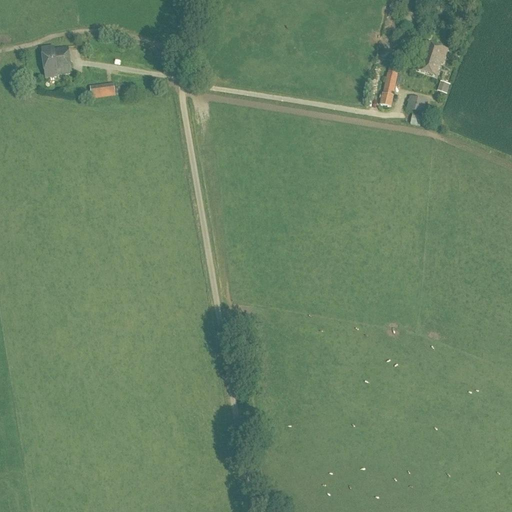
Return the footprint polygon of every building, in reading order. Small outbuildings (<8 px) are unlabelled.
[(456,9),(453,21),(468,25),(472,14),(456,9)] [(418,68),(417,71),(436,78),(438,74),(441,63),(443,64),(448,50),(424,43),(422,49),(424,50),(418,68)] [(58,76),(54,50),(54,47),(42,49),(46,79),(58,77),(58,76)] [(68,48),(54,50),(58,76),(72,74),(68,48)] [(389,68),(387,75),(396,77),(398,70),(389,68)] [(387,75),(383,95),(393,97),(397,77),(396,77),(387,75)] [(450,95),(452,86),(443,83),(441,92),(450,95)] [(116,96),(114,84),(90,87),(92,99),(116,96)] [(383,95),(381,107),(392,109),(393,105),(391,105),(393,97),(383,95)] [(428,101),(410,96),(406,110),(424,114),(428,101)]
